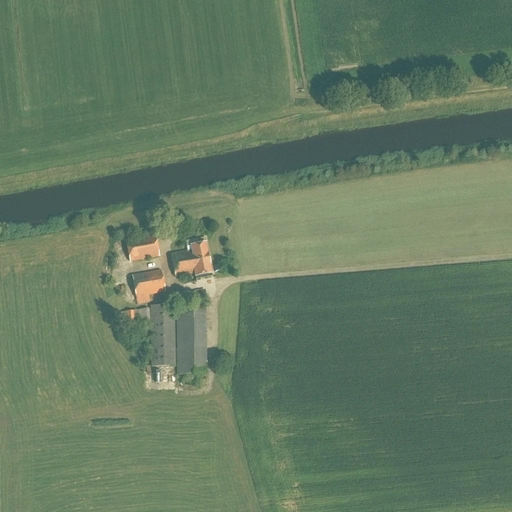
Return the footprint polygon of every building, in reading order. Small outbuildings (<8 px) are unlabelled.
[(129,262),(159,257),(154,230),(144,232),(146,237),(126,241),(129,262)] [(211,274),(205,244),(190,246),(191,251),(171,254),(175,277),(194,274),(195,277),(195,276),(196,279),(211,277),(211,274)] [(137,305),(149,302),(148,295),(165,292),(161,271),(132,276),(137,305)] [(177,375),(205,374),(205,317),(204,305),(176,306),(177,375)] [(175,367),(173,306),(150,306),(150,308),(137,310),(140,327),(150,325),(151,367),(175,367)] [(122,331),(135,329),(135,327),(139,327),(137,310),(120,313),(122,331)]
